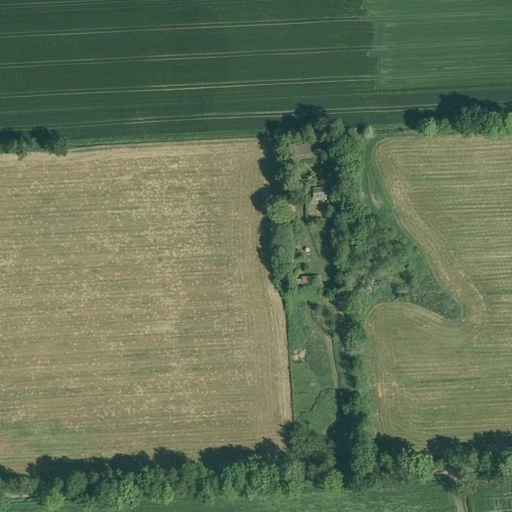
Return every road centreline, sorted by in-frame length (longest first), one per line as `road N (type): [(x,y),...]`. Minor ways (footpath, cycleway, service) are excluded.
road 1 (track): [(0,494),(511,469)]
road 2 (track): [(367,476),(341,405),(325,296)]
